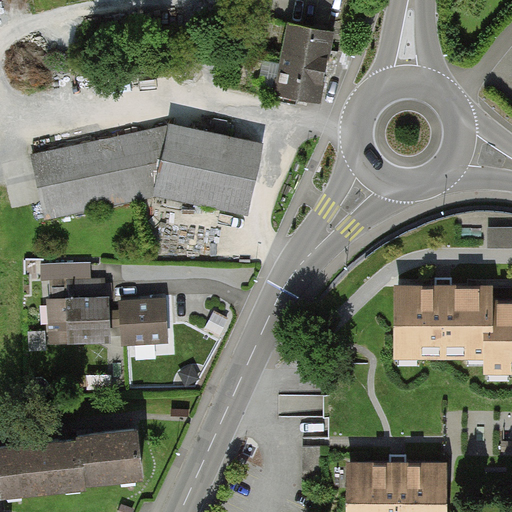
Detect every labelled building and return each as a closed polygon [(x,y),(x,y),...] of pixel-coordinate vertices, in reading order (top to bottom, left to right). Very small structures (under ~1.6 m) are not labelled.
[(318,101),(332,32),(262,18),(256,48),(287,54),(277,99),(297,103),(298,97),(318,101)] [(160,196),(247,213),(261,147),(174,130),(174,128),(34,156),(46,217),(160,195),(160,196)] [(486,286),(391,287),(392,354),(482,352),(482,370),(511,369),(511,300),(486,301),(486,286)] [(44,299),(46,339),(101,336),(99,296),(44,299)] [(169,333),(167,300),(117,304),(119,337),(169,333)] [(67,481),(141,471),(136,429),(62,439),(67,481)] [(0,489),(67,481),(62,439),(0,446),(0,489)] [(446,511),(447,465),(339,465),(338,511),(446,511)]
